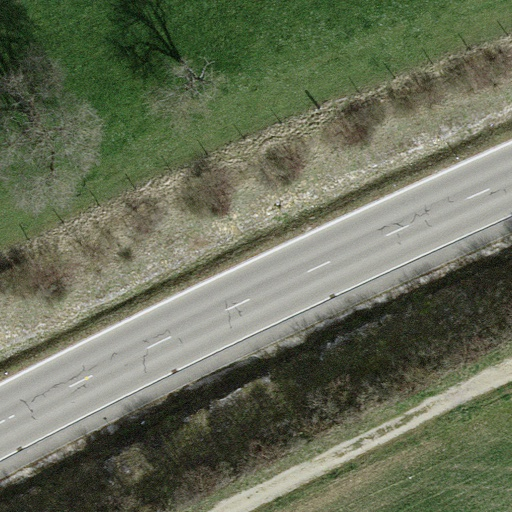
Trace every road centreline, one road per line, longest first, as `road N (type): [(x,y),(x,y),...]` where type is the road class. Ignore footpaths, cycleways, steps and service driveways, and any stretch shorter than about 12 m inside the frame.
road 1 (tertiary): [(511,190),(0,420)]
road 2 (track): [(511,372),(247,511)]
